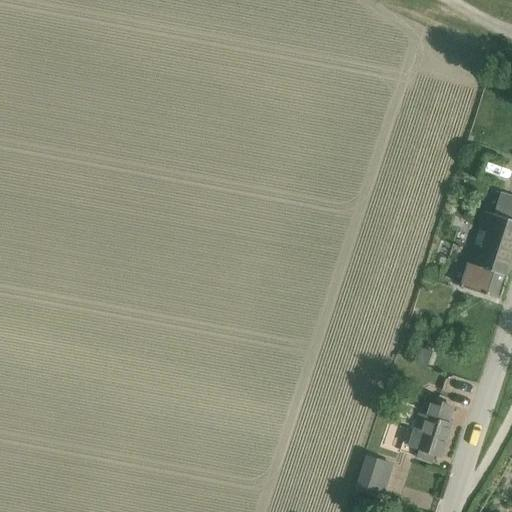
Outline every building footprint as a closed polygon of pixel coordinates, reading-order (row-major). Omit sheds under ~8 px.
[(476,246),(462,287),(500,300),(511,262),(511,197),(500,194),(493,215),(487,213),(480,231),(476,246)] [(416,365),(428,369),(432,353),(420,349),(416,365)] [(416,428),(410,446),(421,450),(420,451),(419,454),(419,457),(418,458),(418,460),(433,464),(435,456),(443,458),(447,444),(453,425),(449,424),(455,408),(447,406),(429,400),(424,417),(420,416),(416,428)] [(368,457),(357,491),(368,494),(373,478),(378,460),(368,457)] [(373,478),(368,494),(376,497),(379,498),(385,499),(388,488),(379,486),(381,481),(384,471),(387,463),(382,461),(378,460),(373,478)]
